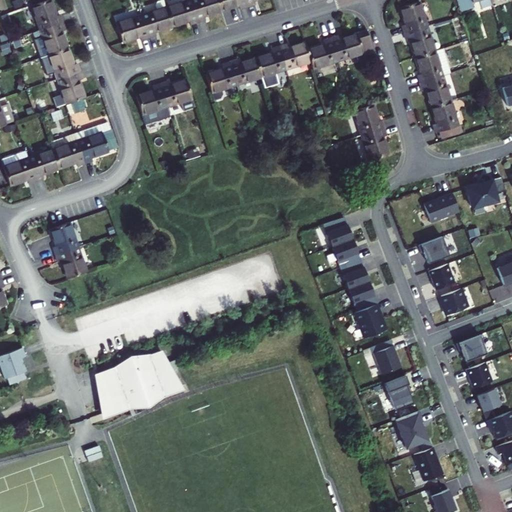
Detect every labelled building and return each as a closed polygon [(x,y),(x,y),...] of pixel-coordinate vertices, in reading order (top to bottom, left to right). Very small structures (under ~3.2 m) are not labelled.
[(22,6),(19,0),(17,0),(12,2),(15,9),(22,6)] [(59,15),(56,16),(49,0),(46,0),(31,5),(40,30),(62,23),(59,15)] [(190,25),(197,23),(190,0),(189,0),(165,8),(172,27),(187,22),(189,22),(190,25)] [(206,16),(221,11),(217,0),(190,0),(197,23),(205,20),(204,17),(206,16)] [(244,8),(247,7),(244,0),(217,0),(221,11),(238,6),(239,9),(244,8)] [(473,7),(472,2),(470,0),(455,0),(459,12),(473,7)] [(491,5),(489,0),(479,0),(477,1),(480,9),(483,8),(483,9),(488,7),(488,6),(491,5)] [(157,10),(165,8),(163,1),(155,3),(157,10)] [(404,33),(426,26),(419,1),(399,7),(405,25),(401,26),(404,33)] [(172,27),(165,8),(157,10),(141,15),(148,38),(156,36),(155,32),(156,32),(172,27)] [(5,28),(11,26),(7,14),(0,17),(5,28)] [(140,41),(148,38),(141,15),(116,23),(122,43),(138,38),(139,37),(140,41)] [(48,55),(67,48),(61,32),(65,30),(62,23),(40,30),(48,55)] [(415,57),(434,51),(426,26),(404,33),(406,41),(410,40),(415,57)] [(366,31),(356,34),(362,53),(363,57),(373,53),(366,31)] [(337,61),(362,53),(356,34),(339,39),(338,36),(330,38),(337,61)] [(313,69),(337,61),(330,38),(322,41),(324,44),(307,50),(310,62),(313,69)] [(19,39),(12,41),(15,49),(21,46),(19,39)] [(464,53),(471,51),(468,40),(461,43),(464,53)] [(8,43),(0,46),(0,47),(3,56),(11,53),(8,43)] [(286,70),(310,62),(307,50),(304,43),(287,48),(286,44),(278,47),(286,70)] [(275,73),(286,70),(278,47),(271,49),(272,53),(255,58),(261,77),(275,73)] [(76,64),(73,65),(67,48),(48,55),(57,80),(79,72),(76,64)] [(434,51),(440,68),(447,66),(441,49),(434,51)] [(442,76),(440,68),(434,51),(415,57),(420,74),(417,75),(419,83),(442,76)] [(237,60),(229,62),(236,85),(261,77),(255,58),(238,64),(237,60)] [(468,61),(453,66),(454,71),(469,66),(468,61)] [(211,93),(221,90),(236,85),(229,62),(221,65),(222,68),(205,74),(211,93)] [(447,66),(440,68),(442,76),(449,74),(447,66)] [(65,104),(84,98),(78,80),(82,79),(79,72),(57,80),(65,104)] [(278,82),(275,73),(261,77),(264,87),(278,82)] [(431,107),(450,101),(442,76),(419,83),(422,91),(425,89),(431,107)] [(183,110),(194,106),(186,80),(169,86),(167,82),(160,84),(167,107),(181,103),(183,110)] [(142,115),(167,107),(160,84),(152,87),(153,90),(136,96),(142,115)] [(511,104),(511,84),(501,88),(506,106),(511,104)] [(222,94),(221,90),(211,93),(213,101),(220,99),(222,94)] [(84,100),(66,106),(70,115),(84,110),(83,107),(86,106),(84,100)] [(438,132),(458,126),(450,101),(431,107),(436,124),(432,125),(435,133),(438,132)] [(39,111),(46,108),(44,102),(37,105),(39,111)] [(361,135),(384,128),(381,120),(378,121),(372,104),(353,110),(361,135)] [(0,108),(0,110),(5,125),(12,122),(6,106),(0,108)] [(170,117),(167,107),(142,115),(145,125),(170,117)] [(63,118),(60,110),(51,113),(53,121),(63,118)] [(290,125),(297,120),(293,114),(285,119),(290,125)] [(490,116),(484,118),(487,125),(493,123),(490,116)] [(77,141),(102,133),(111,130),(108,123),(99,126),(74,134),(77,141)] [(458,126),(438,132),(441,139),(460,133),(458,126)] [(369,160),(388,154),(382,137),(386,136),(384,128),(361,135),(369,160)] [(111,130),(102,133),(108,151),(117,148),(111,130)] [(108,152),(108,151),(102,133),(77,141),(85,164),(92,161),(91,157),(108,152)] [(52,150),(77,141),(74,134),(50,143),(52,150)] [(85,164),(77,141),(52,150),(59,169),(76,163),(77,167),(85,164)] [(43,178),(42,175),(59,169),(52,150),(28,158),(36,181),(43,178)] [(198,150),(184,154),(186,160),(200,156),(198,150)] [(1,160),(3,167),(20,161),(18,154),(1,160)] [(20,161),(3,167),(10,186),(27,180),(28,183),(36,181),(28,158),(20,161)] [(165,161),(159,163),(161,170),(167,168),(165,161)] [(491,180),(494,193),(504,191),(500,176),(491,179),(491,180)] [(496,201),(494,193),(491,180),(482,183),(466,188),(471,208),(496,201)] [(423,203),(430,222),(458,211),(451,192),(423,203)] [(344,216),(322,224),(325,231),(346,224),(344,216)] [(55,255),(77,247),(69,222),(50,229),(55,243),(56,246),(52,247),(55,255)] [(346,224),(325,231),(335,259),(357,251),(346,224)] [(478,228),(468,231),(470,238),(480,236),(478,228)] [(441,236),(418,245),(421,253),(423,252),(427,263),(448,255),(441,236)] [(67,278),(86,272),(77,247),(55,255),(58,263),(61,261),(67,278)] [(357,251),(335,259),(338,266),(359,258),(357,251)] [(359,258),(338,266),(341,272),(362,264),(359,258)] [(511,261),(496,268),(503,285),(511,281),(511,261)] [(447,263),(428,271),(435,289),(454,282),(447,263)] [(341,272),(346,287),(368,279),(362,264),(341,272)] [(368,279),(346,287),(352,303),(374,294),(368,279)] [(460,288),(440,296),(442,303),(441,303),(445,315),(467,307),(460,288)] [(374,294),(352,303),(356,311),(375,304),(377,303),(374,294)] [(356,311),(354,312),(364,338),(385,329),(381,319),(379,319),(377,315),(379,314),(375,304),(356,311)] [(479,334),(455,343),(458,351),(460,350),(465,361),(486,353),(479,334)] [(372,352),(373,353),(393,345),(390,339),(369,346),(372,352)] [(393,345),(373,353),(381,374),(401,367),(393,345)] [(21,347),(0,355),(0,368),(4,379),(6,378),(9,385),(25,379),(23,372),(25,371),(20,358),(25,357),(21,347)] [(125,364),(98,373),(105,391),(98,394),(101,414),(180,386),(171,370),(168,372),(160,351),(138,359),(137,356),(130,357),(124,361),(125,364)] [(160,351),(168,372),(171,370),(160,351)] [(484,362),(465,369),(472,388),(491,381),(484,362)] [(94,374),(98,394),(105,391),(98,373),(94,374)] [(395,388),(405,384),(408,383),(404,375),(392,380),(395,388)] [(408,393),(405,384),(395,388),(387,391),(394,410),(412,403),(408,393)] [(180,386),(101,414),(101,418),(129,408),(147,407),(163,396),(182,389),(180,386)] [(476,395),(482,411),(490,408),(500,404),(493,388),(476,395)] [(493,416),(490,408),(482,411),(485,420),(493,416)] [(418,411),(395,420),(405,447),(426,439),(420,422),(422,421),(418,411)] [(511,414),(511,411),(485,420),(488,428),(489,427),(491,432),(493,432),(495,438),(511,431),(511,414)] [(511,439),(495,446),(498,453),(502,452),(506,463),(511,461),(511,439)] [(429,440),(420,444),(422,450),(432,446),(429,440)] [(99,445),(84,450),(86,456),(101,451),(99,445)] [(422,450),(413,454),(423,480),(442,473),(432,446),(422,450)] [(428,489),(431,495),(440,491),(438,485),(428,489)] [(440,491),(431,495),(437,511),(447,511),(456,509),(448,488),(440,491)]
